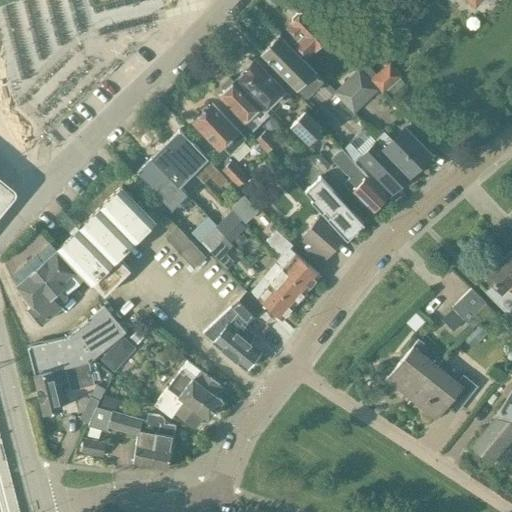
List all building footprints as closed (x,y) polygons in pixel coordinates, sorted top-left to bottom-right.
[(293,25),(290,28),(295,34),(291,38),(308,56),(329,35),(305,10),(302,13),(298,11),(292,17),(293,21),(291,22),(293,25)] [(313,69),(314,68),(280,34),(262,52),(297,87),(306,96),(322,78),(313,69)] [(236,78),(262,106),(265,109),(283,90),(255,59),(243,70),(244,71),(236,78)] [(383,94),(402,76),(389,62),(371,80),(376,86),(376,87),(383,94)] [(361,71),(338,93),(346,102),(369,80),(361,71)] [(218,95),(244,123),(244,122),(252,131),(261,123),(253,115),(262,106),(236,78),(233,81),(230,78),(221,86),(225,89),(218,95)] [(352,109),(376,87),(376,86),(371,80),(370,81),(369,80),(346,102),(352,109)] [(426,115),(408,97),(398,107),(416,125),(426,115)] [(237,130),(238,129),(212,102),(200,114),(199,113),(194,118),(195,119),(193,121),(219,148),(221,146),(229,155),(246,138),(237,130)] [(324,128),(305,110),(290,125),(308,144),(324,128)] [(347,130),(356,122),(346,110),(336,119),(347,130)] [(385,131),(358,158),(391,192),(410,173),(429,156),(430,154),(402,126),(401,126),(404,129),(394,138),(392,136),(390,137),(385,131)] [(201,150),(181,129),(167,142),(194,172),(200,166),(220,187),(227,180),(207,159),(208,158),(200,150),(201,150)] [(276,144),(265,131),(255,140),(266,153),(276,144)] [(152,157),(182,188),(187,183),(185,181),(194,172),(167,142),(152,157)] [(342,149),(331,158),(345,175),(346,174),(349,177),(344,183),(349,188),(372,211),(377,206),(381,206),(384,203),(385,199),(386,197),(367,178),(342,149)] [(313,161),(324,173),(331,167),(320,154),(313,161)] [(137,172),(167,204),(172,204),(185,192),(182,188),(152,157),(138,170),(137,172)] [(222,170),(238,187),(247,178),(232,161),(222,170)] [(346,239),(363,223),(320,176),(306,189),(314,197),(311,200),(346,239)] [(0,216),(15,199),(16,197),(16,194),(16,193),(14,190),(0,178),(0,216)] [(187,183),(182,188),(185,192),(189,196),(195,202),(202,195),(189,181),(187,183)] [(154,221),(153,220),(155,219),(122,185),(57,249),(85,278),(86,277),(104,295),(130,269),(118,257),(154,221)] [(231,208),(232,209),(232,210),(241,220),(242,220),(245,224),(259,210),(244,195),(231,208)] [(215,227),(225,237),(241,220),(232,210),(215,227)] [(195,265),(206,255),(167,212),(156,223),(195,265)] [(319,268),(345,239),(320,216),(301,237),(311,246),(303,254),(319,268)] [(201,239),(212,250),(225,237),(215,227),(211,231),(210,230),(201,239)] [(319,274),(293,253),(289,249),(292,245),(275,229),(266,241),(281,255),(277,260),(275,262),(307,289),(319,274)] [(60,303),(67,297),(65,295),(79,281),(80,283),(85,278),(57,249),(56,249),(51,242),(12,277),(35,302),(27,308),(41,323),(62,306),(60,303)] [(484,276),(493,284),(485,292),(511,319),(511,293),(506,288),(511,282),(511,252),(509,250),(484,276)] [(294,304),(307,289),(275,262),(277,260),(263,276),(264,277),(269,282),(294,304)] [(294,304),(269,282),(264,277),(263,276),(249,293),(282,319),(294,304)] [(472,328),(480,320),(469,308),(480,297),(473,291),(463,302),(459,299),(451,307),(472,328)] [(245,292),(231,306),(238,313),(247,323),(261,309),(245,292)] [(469,308),(480,320),(492,332),(503,321),(480,297),(469,308)] [(104,306),(87,319),(68,335),(28,346),(35,374),(51,370),(54,370),(88,362),(90,362),(125,331),(104,306)] [(231,306),(203,333),(202,334),(207,338),(246,369),(260,351),(248,342),(254,335),(242,325),(236,332),(228,325),(236,314),(238,313),(231,306)] [(411,400),(437,367),(417,351),(424,343),(418,339),(386,380),(411,400)] [(195,429),(204,416),(208,419),(222,400),(218,397),(224,388),(187,361),(153,405),(171,418),(174,413),(195,429)] [(51,370),(35,374),(45,411),(62,407),(60,398),(64,397),(60,383),(70,381),(72,389),(93,382),(88,362),(54,370),(51,370)] [(463,375),(457,383),(437,367),(411,400),(435,420),(450,401),(460,408),(477,386),(463,375)] [(511,390),(493,417),(497,420),(479,441),(476,438),(469,448),(489,464),(511,436),(511,390)] [(145,421),(145,420),(97,407),(88,426),(106,432),(107,428),(138,436),(134,461),(153,465),(159,424),(145,421)] [(175,425),(164,424),(164,419),(162,416),(147,414),(146,420),(145,420),(145,421),(159,424),(153,465),(168,467),(175,425)] [(81,453),(102,456),(105,441),(83,438),(81,453)]
